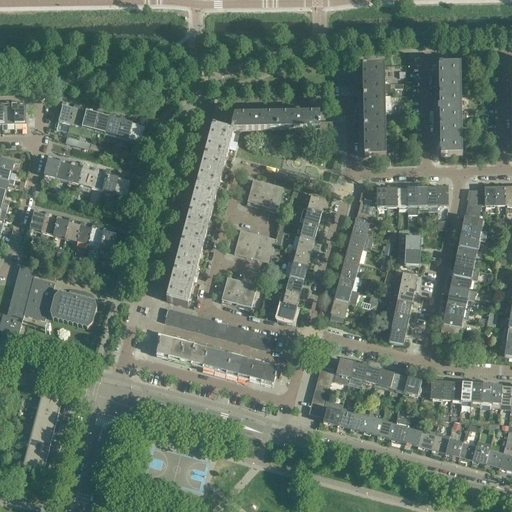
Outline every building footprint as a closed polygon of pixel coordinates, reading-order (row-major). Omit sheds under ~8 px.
[(461,97),(461,81),(461,66),(442,67),(439,67),(439,97),(461,97)] [(385,98),(385,83),(384,68),(366,68),(362,68),(363,99),(385,98)] [(462,127),(461,112),(461,97),(439,97),(440,127),(462,127)] [(386,128),(385,113),(385,98),(363,99),(364,129),(386,128)] [(71,127),(75,111),(73,110),(66,108),(67,104),(64,103),(63,103),(61,107),(60,111),(62,111),(59,124),(71,127)] [(25,126),(25,109),(17,109),(17,106),(12,106),(12,109),(12,113),(15,113),(15,126),(25,126)] [(82,130),(86,114),(84,113),(77,111),(78,107),(75,106),(74,106),(74,107),(73,110),(75,111),(71,127),(82,130)] [(15,126),(15,113),(12,113),(12,109),(4,109),(5,126),(2,126),(3,132),(7,132),(7,126),(15,126)] [(98,117),(96,116),(89,114),(90,110),(87,109),(86,109),(86,110),(84,113),(86,114),(82,130),(94,133),(98,117)] [(105,136),(110,120),(107,119),(100,118),(101,113),(98,112),(98,113),(96,116),(98,117),(94,133),(105,136)] [(121,123),(119,122),(112,121),(113,116),(110,115),(109,116),(107,119),(110,120),(105,136),(117,139),(121,123)] [(312,131),(312,116),(301,116),(301,115),(296,115),(296,116),(285,116),(285,131),(312,131)] [(270,132),(270,116),(259,117),(259,116),(254,116),(254,117),(243,117),(243,132),(270,132)] [(320,131),(320,130),(320,124),(320,116),(312,116),(312,131),(319,131),(320,131)] [(243,132),(243,117),(235,117),(231,132),(233,133),(233,132),(243,132)] [(129,142),(133,126),(131,126),(124,124),(125,119),(122,118),(121,118),(121,119),(119,122),(121,123),(117,139),(129,142)] [(140,145),(145,129),(135,127),(136,122),(133,122),(132,122),(131,126),(133,126),(129,142),(140,145)] [(226,163),(233,135),(234,135),(234,133),(233,133),(231,132),(216,128),(213,127),(205,157),(226,163)] [(462,157),(462,142),(462,127),(440,127),(440,158),(444,158),(462,157)] [(386,159),(386,143),(386,128),(364,129),(364,159),(368,159),(386,159)] [(56,181),(60,165),(58,164),(51,163),(52,158),(49,157),(48,158),(47,161),(46,165),(48,165),(44,178),(56,181)] [(218,192),(226,163),(205,157),(197,186),(218,192)] [(0,171),(11,174),(14,164),(1,161),(2,159),(0,158),(0,171)] [(68,184),(72,168),(70,167),(63,166),(64,161),(61,160),(60,160),(60,161),(58,164),(60,165),(56,181),(68,184)] [(84,171),(81,171),(74,169),(75,164),(72,163),(72,164),(71,164),(70,167),(72,168),(68,184),(79,187),(84,171)] [(91,190),(95,174),(93,174),(86,172),(87,167),(84,167),(84,166),(83,167),(81,171),(84,171),(79,187),(91,190)] [(107,177),(105,177),(97,175),(99,170),(95,170),(93,174),(95,174),(91,190),(103,193),(107,177)] [(9,182),(11,174),(0,171),(0,181),(9,184),(8,186),(14,188),(15,183),(9,182)] [(114,196),(118,180),(116,180),(109,178),(110,173),(107,173),(106,173),(105,177),(107,177),(103,193),(114,196)] [(126,200),(130,183),(121,181),(122,177),(119,176),(118,176),(116,180),(118,180),(114,196),(126,200)] [(8,186),(9,184),(0,181),(0,192),(6,194),(8,186)] [(265,199),(268,186),(253,183),(250,195),(258,197),(265,199)] [(211,221),(218,192),(197,186),(190,215),(211,221)] [(280,202),(283,190),(268,186),(265,199),(272,201),(280,202)] [(495,208),(495,190),(485,191),(485,194),(485,208),(495,208)] [(505,207),(505,190),(495,190),(495,208),(505,207)] [(448,209),(448,191),(437,192),(438,209),(448,209)] [(4,201),(6,194),(0,192),(0,202),(3,203),(3,206),(8,207),(10,202),(4,201)] [(398,209),(397,192),(387,193),(388,210),(398,209)] [(408,209),(407,192),(397,192),(398,209),(408,209)] [(418,209),(417,192),(407,192),(408,209),(418,209)] [(428,209),(427,192),(417,192),(418,209),(428,209)] [(438,209),(437,192),(427,192),(428,209),(438,209)] [(388,210),(387,193),(377,193),(377,196),(377,210),(388,210)] [(485,208),(485,194),(470,194),(468,208),(481,210),(481,208),(485,208)] [(254,209),(258,197),(250,195),(247,207),(254,209)] [(377,210),(377,196),(363,196),(360,210),(372,213),(373,210),(377,210)] [(262,211),(265,199),(258,197),(254,209),(262,211)] [(321,215),(325,201),(312,198),(308,212),(321,215)] [(269,213),(272,201),(265,199),(262,211),(269,213)] [(277,215),(280,202),(272,201),(269,213),(277,215)] [(479,216),(481,210),(468,208),(467,214),(479,216)] [(371,219),(372,213),(360,210),(358,215),(371,219)] [(46,219),(44,218),(37,217),(38,212),(35,211),(34,212),(32,215),(32,219),(33,219),(30,232),(42,235),(46,219)] [(317,229),(321,215),(308,212),(305,225),(317,229)] [(53,238),(58,222),(55,221),(48,220),(50,215),(46,214),(46,215),(44,218),(46,219),(42,235),(53,238)] [(478,222),(479,216),(467,214),(465,219),(478,222)] [(203,250),(211,221),(190,215),(182,244),(203,250)] [(369,225),(371,219),(358,215),(357,221),(369,225)] [(69,225),(67,225),(60,223),(61,218),(58,217),(58,218),(57,218),(55,221),(58,222),(53,238),(65,241),(69,225)] [(482,223),(478,222),(465,219),(463,230),(480,233),(482,223)] [(77,244),(81,228),(79,228),(72,226),(73,221),(70,221),(69,221),(67,225),(69,225),(65,241),(77,244)] [(366,238),(369,225),(357,221),(353,235),(366,238)] [(93,231),(90,231),(83,229),(84,224),(81,224),(80,224),(79,228),(81,228),(77,244),(88,247),(93,231)] [(314,242),(317,229),(305,225),(301,239),(314,242)] [(100,250),(104,234),(102,234),(95,232),(96,228),(93,227),(92,227),(90,231),(93,231),(88,247),(100,250)] [(112,254),(116,238),(106,235),(108,231),(104,230),(102,234),(104,234),(100,250),(112,254)] [(478,243),(480,233),(463,230),(461,239),(478,243)] [(243,245),(247,233),(240,232),(237,244),(243,245)] [(249,247),(252,235),(247,233),(243,245),(249,247)] [(255,248),(258,236),(252,235),(249,247),(255,248)] [(362,252),(366,238),(353,235),(349,248),(362,252)] [(261,250),(264,237),(258,236),(255,248),(261,250)] [(266,251),(270,239),(264,237),(261,250),(266,251)] [(368,238),(365,248),(371,250),(374,240),(368,238)] [(273,253),(276,240),(270,239),(266,251),(273,253)] [(310,256),(314,242),(301,239),(298,252),(310,256)] [(419,254),(420,240),(407,239),(406,253),(419,254)] [(476,253),(478,243),(461,239),(459,249),(476,253)] [(197,273),(203,250),(182,244),(174,273),(198,279),(199,274),(197,273)] [(240,257),(243,245),(237,244),(234,256),(240,257)] [(246,259),(249,247),(243,245),(240,257),(246,259)] [(252,260),(255,248),(249,247),(246,259),(252,260)] [(258,262),(261,250),(255,248),(252,260),(258,262)] [(359,265),(362,252),(349,248),(346,262),(359,265)] [(474,262),(476,253),(459,249),(457,259),(474,262)] [(263,263),(266,251),(261,250),(258,262),(263,263)] [(269,265),(273,253),(266,251),(263,263),(269,265)] [(307,269),(310,256),(298,252),(294,266),(307,269)] [(419,269),(419,254),(406,253),(405,268),(419,269)] [(472,272),(474,262),(457,259),(455,269),(472,272)] [(355,279),(359,265),(346,262),(342,275),(355,279)] [(303,283),(307,269),(294,266),(291,279),(303,283)] [(34,278),(36,272),(21,268),(19,274),(34,278)] [(470,282),(472,272),(455,269),(453,279),(470,282)] [(188,306),(194,284),(196,285),(198,279),(174,273),(167,303),(170,304),(170,303),(188,308),(188,307),(188,306)] [(351,292),(355,279),(342,275),(339,289),(351,292)] [(414,293),(417,279),(404,276),(401,290),(414,293)] [(300,296),(303,283),(291,279),(287,293),(300,296)] [(468,292),(470,282),(453,279),(451,288),(468,292)] [(239,296),(242,284),(227,280),(224,293),(232,295),(239,296)] [(93,325),(97,310),(95,302),(95,300),(94,299),(94,298),(93,297),(92,296),(91,295),(89,294),(88,294),(86,293),(84,293),(82,292),(79,292),(77,292),(73,292),(69,292),(70,292),(71,296),(68,296),(66,296),(66,294),(64,295),(62,295),(61,293),(60,293),(55,299),(31,292),(32,287),(17,283),(9,313),(11,313),(9,319),(3,318),(0,329),(0,333),(19,338),(23,323),(21,322),(23,317),(24,317),(27,308),(51,314),(53,322),(55,321),(57,321),(58,323),(59,322),(61,323),(63,325),(64,323),(66,324),(68,326),(69,325),(71,325),(73,327),(74,326),(76,326),(78,328),(79,327),(81,328),(82,330),(84,328),(86,329),(87,331),(93,325)] [(254,300),(257,288),(242,284),(239,296),(247,298),(254,300)] [(466,302),(468,292),(451,288),(449,298),(466,302)] [(348,306),(351,292),(339,289),(335,302),(348,306)] [(411,307),(414,293),(401,290),(398,304),(411,307)] [(229,307),(232,295),(224,293),(221,305),(229,307)] [(296,310),(300,296),(287,293),(283,306),(296,310)] [(236,309),(239,296),(232,295),(229,307),(236,309)] [(243,311),(247,298),(239,296),(236,309),(243,311)] [(251,313),(254,300),(247,298),(243,311),(251,313)] [(464,311),(466,302),(449,298),(447,308),(464,311)] [(343,325),(348,306),(335,302),(330,321),(343,325)] [(408,320),(411,307),(398,304),(395,318),(408,320)] [(292,323),(296,310),(283,306),(280,320),(292,323)] [(462,321),(464,311),(447,308),(445,318),(462,321)] [(177,328),(181,314),(169,311),(165,325),(166,325),(177,328)] [(189,331),(192,317),(181,314),(177,328),(189,331)] [(200,334),(204,321),(192,317),(189,331),(200,334)] [(405,334),(408,320),(395,318),(393,331),(405,334)] [(460,331),(462,321),(445,318),(443,328),(460,331)] [(212,337),(215,324),(204,321),(200,334),(212,337)] [(223,340),(227,327),(215,324),(212,337),(223,340)] [(235,343),(239,330),(227,327),(223,340),(235,343)] [(458,341),(460,331),(443,328),(441,338),(458,341)] [(247,347),(250,333),(239,330),(235,343),(247,347)] [(403,348),(405,334),(393,331),(390,345),(403,348)] [(258,350),(262,336),(250,333),(247,347),(258,350)] [(168,361),(174,338),(158,334),(157,338),(161,339),(156,358),(168,361)] [(270,353),(273,339),(262,336),(258,350),(270,353)] [(180,364),(185,346),(186,342),(174,338),(168,361),(180,364)] [(282,353),(285,342),(279,341),(276,351),(282,353)] [(191,367),(197,345),(186,342),(185,346),(180,364),(191,367)] [(203,370),(208,352),(209,348),(197,345),(191,367),(203,370)] [(215,373),(221,351),(209,348),(208,352),(203,370),(215,373)] [(226,376),(231,358),(232,354),(221,351),(215,373),(226,376)] [(238,379),(244,357),(232,354),(231,358),(226,376),(238,379)] [(249,382),(254,364),(255,360),(244,357),(238,379),(249,382)] [(261,385),(267,363),(255,360),(254,364),(249,382),(261,385)] [(273,389),(278,370),(282,371),(283,367),(267,363),(261,385),(273,389)] [(337,373),(339,367),(323,363),(322,369),(334,372),(337,373)] [(350,380),(354,367),(340,363),(339,367),(337,373),(336,376),(350,380)] [(364,383),(367,370),(354,367),(350,380),(364,383)] [(333,378),(334,372),(322,369),(320,375),(333,378)] [(377,387),(381,374),(367,370),(364,383),(377,387)] [(391,391),(394,377),(381,374),(377,387),(391,391)] [(331,384),(333,378),(320,375),(319,381),(331,384)] [(404,394),(408,381),(394,377),(391,391),(404,394)] [(330,390),(331,384),(319,381),(317,386),(330,390)] [(418,398),(421,385),(408,381),(404,394),(418,398)] [(441,401),(442,384),(432,384),(431,401),(441,401)] [(451,402),(452,385),(442,384),(441,401),(451,402)] [(461,403),(462,386),(452,385),(451,402),(461,403)] [(328,396),(330,390),(317,386),(315,392),(328,396)] [(471,404),(472,387),(462,386),(461,403),(471,404)] [(481,405),(482,388),(472,387),(471,404),(481,405)] [(491,406),(492,389),(482,388),(481,405),(491,406)] [(501,406),(502,389),(492,389),(491,406),(501,406)] [(511,407),(511,390),(502,389),(501,406),(511,407)] [(326,401),(328,396),(315,392),(314,398),(326,401)] [(60,409),(63,399),(43,394),(40,403),(60,409)] [(325,407),(326,401),(314,398),(312,404),(325,407)] [(58,418),(60,409),(40,403),(38,413),(58,418)] [(324,410),(325,407),(312,404),(311,410),(323,413),(324,410)] [(322,418),(323,413),(311,410),(309,416),(322,419),(322,418)] [(337,427),(341,415),(327,411),(325,419),(324,424),(337,427)] [(55,427),(58,418),(38,413),(35,422),(55,427)] [(351,431),(354,418),(341,415),(337,427),(351,431)] [(364,434),(368,422),(354,418),(351,431),(364,434)] [(53,437),(55,427),(35,422),(33,431),(53,437)] [(378,438),(381,425),(368,422),(364,434),(378,438)] [(391,442),(395,429),(381,425),(378,438),(391,442)] [(405,445),(408,433),(395,429),(391,442),(405,445)] [(51,446),(53,437),(33,431),(30,441),(51,446)] [(418,449),(422,436),(408,433),(405,445),(418,449)] [(432,452),(435,440),(422,436),(418,449),(432,452)] [(445,456),(449,443),(435,440),(432,452),(445,456)] [(48,455),(51,446),(30,441),(28,450),(48,455)] [(459,459),(462,447),(449,443),(445,456),(459,459)] [(472,463),(476,450),(462,447),(459,459),(472,463)] [(46,464),(48,455),(28,450),(25,459),(46,464)] [(486,467),(489,454),(476,450),(472,463),(486,467)] [(499,470),(503,457),(489,454),(486,467),(499,470)] [(511,473),(511,459),(503,457),(499,470),(511,473)] [(43,474),(46,464),(25,459),(23,469),(43,474)]
